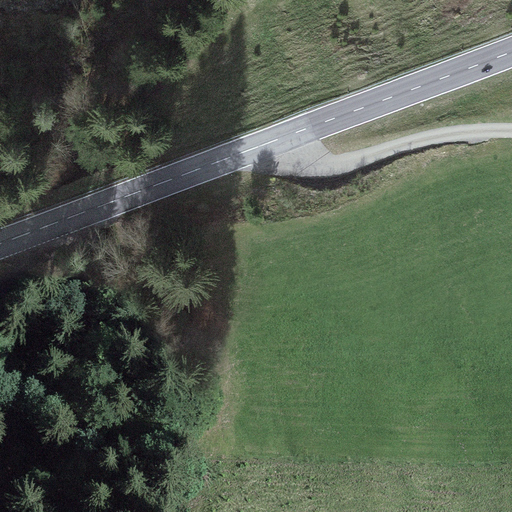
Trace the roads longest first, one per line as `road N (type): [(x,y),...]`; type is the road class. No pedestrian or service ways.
road 1 (secondary): [(0,243),(267,143)]
road 2 (secondary): [(267,143),(511,52)]
road 3 (unclassified): [(267,143),(309,161),(348,162),(437,137),(511,130)]
